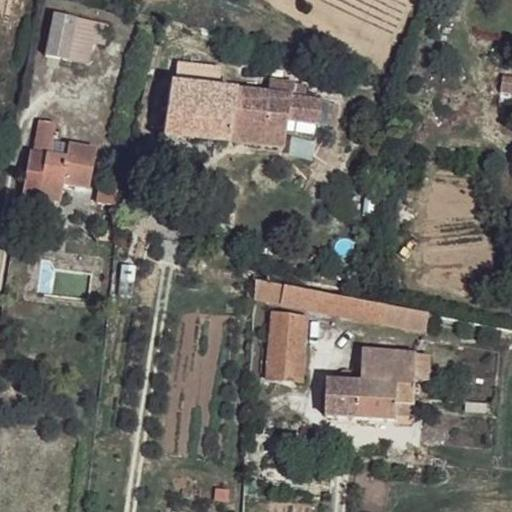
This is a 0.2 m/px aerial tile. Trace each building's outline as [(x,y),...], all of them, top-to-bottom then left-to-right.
[(45,58),(69,62),(73,38),(94,42),(98,23),(54,15),(45,58)] [(73,38),(69,62),(89,66),(94,42),(73,38)] [(283,139),(286,118),(286,115),(288,98),(215,88),(217,70),(179,66),(177,85),(170,84),(163,135),(227,142),(228,133),(241,135),(283,139)] [(286,115),(286,118),(325,122),(328,102),(288,98),(286,115)] [(49,155),(52,143),(55,125),(37,122),(32,152),(28,151),(21,196),(59,202),(62,185),(88,189),(95,150),(68,145),(67,158),(49,155)] [(282,149),(283,139),(241,135),(240,144),(282,149)] [(68,145),(52,143),(49,155),(67,158),(68,145)] [(258,284),(258,302),(427,333),(429,317),(258,284)] [(307,319),(273,316),(269,381),(304,383),(307,319)] [(364,341),(363,353),(400,355),(401,342),(364,341)] [(400,355),(363,353),(363,375),(354,374),(340,384),(339,383),(328,383),(327,407),(326,418),(397,422),(397,413),(397,406),(415,407),(417,382),(427,382),(428,356),(400,355)] [(340,384),(354,374),(352,373),(349,371),(346,370),(343,369),(339,369),(337,375),(336,379),(339,383),(340,384)]
